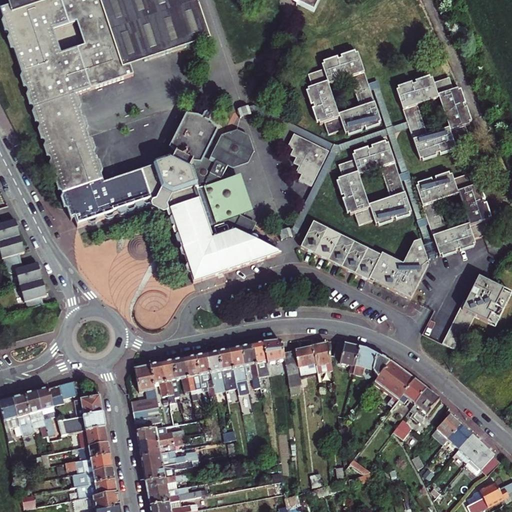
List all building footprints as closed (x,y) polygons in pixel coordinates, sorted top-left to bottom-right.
[(135,212),(136,209),(138,211),(143,209),(144,207),(147,208),(151,207),(152,204),(157,202),(159,199),(163,202),(168,204),(167,207),(168,211),(167,213),(168,218),(171,220),(170,222),(171,228),(174,229),(173,231),(174,236),(177,237),(176,240),(177,245),(180,247),(181,250),(180,252),(182,258),(184,259),(187,267),(186,270),(187,275),(190,276),(193,286),(274,259),(271,252),(255,243),(255,242),(255,241),(254,240),(253,240),(252,240),(251,240),(250,241),(247,240),(233,232),(212,239),(213,228),(200,192),(192,169),(193,166),(199,166),(202,159),(205,155),(206,155),(213,143),(211,142),(216,133),(207,125),(199,121),(187,118),(172,148),(175,151),(177,154),(173,161),(155,167),(149,179),(144,177),(118,186),(113,182),(105,185),(104,182),(76,96),(134,77),(130,64),(128,65),(126,60),(142,55),(144,62),(180,50),(209,40),(195,0),(62,0),(10,17),(7,15),(5,10),(0,11),(0,13),(64,200),(71,222),(75,220),(78,228),(88,225),(91,227),(96,225),(98,222),(105,220),(108,221),(113,219),(115,216),(118,216),(121,217),(127,215),(127,212),(129,214),(135,212)] [(58,0),(5,0),(11,15),(58,0)] [(289,0),(287,4),(293,7),(298,9),(302,2),(317,10),(322,0),(289,0)] [(325,68),(310,73),(314,85),(310,87),(322,123),(326,122),(332,138),(382,122),(377,106),(363,111),(339,118),(327,80),(350,73),(364,68),(359,52),(323,64),(325,68)] [(350,73),(351,77),(362,73),(366,72),(364,68),(350,73)] [(454,89),(448,72),(397,89),(402,104),(416,100),(441,92),(454,130),(429,138),(415,142),(420,159),(456,148),(455,143),(470,138),(466,125),(470,124),(458,88),(454,89)] [(372,103),(362,73),(351,77),(361,106),(372,103)] [(404,109),(408,108),(418,104),(416,100),(402,104),(404,109)] [(376,102),(372,103),(361,106),(363,111),(377,106),(376,102)] [(428,134),(418,104),(408,108),(418,138),(428,134)] [(234,133),(222,137),(211,159),(229,166),(234,171),(249,167),(254,153),(250,138),(237,131),(234,133)] [(414,139),(415,142),(429,138),(428,134),(418,138),(414,139)] [(301,181),(312,187),(330,153),(297,135),(290,147),(295,150),(292,156),(298,159),(295,164),(301,167),(298,173),(303,176),(301,181)] [(368,209),(356,172),(380,164),(395,159),(389,143),(354,155),(355,159),(340,164),(344,177),(340,178),(352,215),(356,213),(361,229),(412,213),(407,197),(393,202),(368,209)] [(222,184),(229,166),(211,159),(202,159),(199,166),(193,166),(192,169),(200,192),(222,184)] [(392,165),(396,163),(395,159),(380,164),(381,168),(392,165)] [(402,194),(392,165),(381,168),(391,198),(402,194)] [(411,299),(429,264),(427,257),(439,253),(440,256),(475,244),(474,239),(489,234),(484,221),(489,220),(477,185),(473,186),(467,169),(417,186),(422,201),(436,197),(460,189),(473,227),(448,235),(434,239),(435,241),(423,245),(421,240),(415,242),(403,263),(384,253),(376,253),(316,222),(307,239),(303,246),(309,249),(322,256),(338,264),(353,272),(365,278),(374,283),(376,280),(380,283),(407,297),(411,299)] [(253,215),(241,178),(222,184),(200,192),(213,228),(242,218),(253,215)] [(402,194),(391,198),(393,202),(407,197),(406,193),(402,194)] [(437,201),(436,197),(422,201),(423,206),(427,205),(437,201)] [(447,231),(437,201),(427,205),(437,235),(447,231)] [(242,218),(213,228),(212,239),(233,232),(247,240),(256,226),(242,218)] [(4,260),(7,274),(15,272),(23,269),(19,255),(24,254),(23,249),(17,226),(15,222),(1,226),(0,222),(0,253),(2,260),(4,260)] [(433,236),(434,239),(448,235),(447,231),(437,235),(433,236)] [(26,303),(28,311),(43,306),(42,302),(41,299),(47,297),(46,293),(42,281),(40,273),(37,265),(23,269),(15,272),(20,288),(24,304),(26,303)] [(467,302),(464,300),(457,315),(443,344),(458,351),(475,317),(495,327),(511,294),(483,280),(482,282),(478,280),(467,302)] [(270,364),(287,360),(285,350),(284,340),(275,341),(265,343),(269,362),(270,364)] [(321,364),(333,362),(328,342),(322,343),(315,344),(318,363),(319,368),(322,367),(321,364)] [(355,373),(362,348),(351,345),(340,342),(337,355),(345,357),(343,362),(354,365),(352,372),(355,373)] [(269,362),(265,343),(260,344),(254,345),(259,372),(263,371),(262,363),(269,362)] [(318,363),(315,344),(301,347),(285,350),(287,360),(290,374),(301,372),(300,366),(318,363)] [(253,373),(259,372),(254,345),(248,346),(242,347),(246,366),(252,365),(253,373)] [(236,348),(231,350),(239,389),(240,395),(251,393),(246,366),(242,347),(236,348)] [(362,348),(355,373),(364,376),(366,367),(375,369),(376,369),(380,355),(370,350),(362,348)] [(218,352),(227,391),(239,389),(231,350),(225,351),(218,352)] [(215,393),(227,391),(218,352),(214,353),(207,354),(215,393)] [(203,392),(209,391),(210,397),(211,397),(212,403),(217,402),(215,393),(207,354),(203,355),(196,357),(203,391),(203,392)] [(389,359),(380,355),(376,369),(385,371),(393,362),(389,359)] [(197,392),(203,391),(196,357),(191,358),(185,359),(190,385),(192,392),(193,400),(198,399),(197,392)] [(190,385),(185,359),(180,360),(174,361),(178,380),(183,379),(185,387),(190,385)] [(181,395),(178,380),(174,361),(169,362),(163,363),(168,390),(169,396),(171,403),(176,402),(174,397),(181,395)] [(393,362),(385,371),(380,378),(376,384),(394,397),(389,403),(395,407),(400,400),(416,379),(404,370),(393,362)] [(151,365),(155,385),(160,384),(161,391),(168,390),(163,363),(157,364),(151,365)] [(142,367),(134,369),(139,393),(145,392),(146,399),(133,402),(135,413),(159,408),(155,385),(151,365),(146,367),(142,367)] [(385,371),(376,369),(375,369),(374,373),(380,378),(385,371)] [(331,374),(321,373),(321,382),(331,382),(331,374)] [(260,378),(254,379),(251,380),(252,388),(262,386),(260,378)] [(409,399),(417,404),(429,388),(423,384),(416,379),(400,400),(406,403),(409,399)] [(64,399),(78,395),(75,381),(60,385),(63,396),(64,399)] [(60,385),(49,388),(52,399),(63,396),(60,385)] [(52,414),(56,413),(54,405),(52,400),(52,399),(49,388),(43,390),(37,391),(48,432),(49,436),(57,434),(52,414)] [(417,404),(430,414),(442,398),(436,394),(429,388),(417,404)] [(42,434),(48,432),(37,391),(32,393),(26,394),(34,426),(40,424),(42,434)] [(34,426),(26,394),(19,396),(12,398),(18,424),(21,433),(35,430),(34,426)] [(99,395),(81,398),(75,399),(79,417),(103,413),(101,405),(99,395)] [(63,396),(52,399),(52,400),(54,405),(64,403),(64,399),(63,396)] [(9,426),(18,424),(12,398),(6,400),(0,401),(0,410),(1,414),(8,440),(12,439),(9,426)] [(135,413),(136,419),(148,417),(161,415),(159,408),(135,413)] [(79,417),(58,421),(62,435),(78,432),(105,426),(104,421),(103,413),(79,417)] [(149,424),(162,421),(161,415),(148,417),(149,424)] [(438,428),(449,439),(461,425),(456,420),(450,415),(438,428)] [(136,419),(137,426),(149,424),(148,417),(136,419)] [(411,424),(405,419),(396,431),(406,439),(413,428),(411,424)] [(167,428),(150,431),(149,424),(137,426),(139,436),(140,445),(185,437),(186,437),(185,431),(168,434),(167,428)] [(460,448),(472,435),(467,430),(461,425),(449,439),(460,448)] [(78,432),(81,447),(108,442),(107,436),(105,426),(78,432)] [(446,442),(449,439),(438,428),(434,432),(445,443),(446,442)] [(456,452),(468,462),(483,445),(478,441),(472,435),(460,448),(456,452)] [(142,451),(143,457),(177,451),(176,445),(186,443),(185,437),(140,445),(142,451)] [(449,439),(446,442),(456,452),(460,448),(449,439)] [(109,451),(108,442),(81,447),(77,448),(78,452),(79,461),(110,456),(109,451)] [(490,476),(501,462),(492,454),(483,445),(468,462),(466,463),(477,473),(481,468),(490,476)] [(262,448),(252,450),(254,458),(264,456),(262,448)] [(144,463),(145,470),(193,461),(199,460),(198,452),(188,453),(188,456),(178,458),(177,451),(143,457),(144,463)] [(47,453),(41,454),(44,468),(50,466),(47,453)] [(79,474),(112,467),(111,463),(110,456),(79,461),(66,463),(68,470),(78,469),(79,474)] [(146,476),(147,482),(176,477),(177,477),(176,470),(194,467),(193,461),(145,470),(146,476)] [(73,475),(76,487),(115,480),(114,474),(112,467),(79,474),(73,475)] [(19,472),(21,484),(30,482),(28,470),(19,472)] [(371,474),(357,478),(359,486),(373,482),(371,474)] [(176,477),(147,482),(148,489),(150,495),(168,491),(167,485),(178,483),(176,477)] [(115,480),(76,487),(74,488),(76,500),(117,492),(116,487),(115,480)] [(495,481),(480,489),(484,497),(468,506),(471,511),(478,511),(511,495),(510,493),(509,492),(511,490),(511,482),(506,486),(508,488),(501,492),(500,489),(495,481)] [(24,497),(31,496),(33,495),(30,482),(21,484),(24,497)] [(168,491),(179,489),(178,483),(167,485),(168,491)] [(168,491),(150,495),(151,501),(152,507),(181,501),(190,500),(209,496),(208,490),(190,493),(189,487),(179,489),(168,491)] [(119,502),(117,492),(76,500),(69,501),(71,511),(107,511),(120,510),(119,502)] [(24,497),(27,509),(41,507),(39,495),(24,497)] [(192,506),(190,500),(181,501),(182,508),(192,506)] [(152,511),(192,511),(193,511),(192,506),(182,508),(181,501),(152,507),(152,511)]
